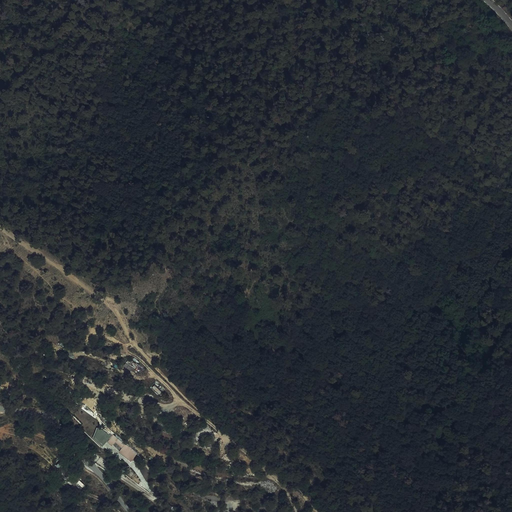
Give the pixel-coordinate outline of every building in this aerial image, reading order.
[(129,359),(125,365),(133,370),(137,365),(129,359)] [(94,433),(91,441),(100,446),(103,442),(104,440),(94,433)] [(104,440),(103,442),(109,447),(113,442),(114,440),(108,435),(104,440)] [(113,442),(109,447),(117,453),(120,447),(113,442)] [(122,446),(120,447),(117,453),(129,462),(134,455),(122,446)] [(53,468),(57,471),(61,469),(62,470),(64,469),(57,463),(56,464),(53,468)] [(57,471),(62,477),(67,473),(64,469),(62,470),(61,469),(57,471)] [(75,480),(67,473),(62,477),(61,478),(70,485),(75,480)]
